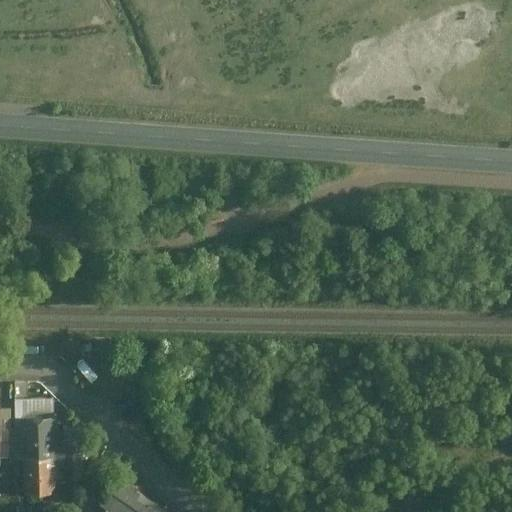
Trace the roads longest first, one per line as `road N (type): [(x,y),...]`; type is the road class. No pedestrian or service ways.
road 1 (tertiary): [(511,161),(0,127)]
road 2 (residential): [(0,366),(40,367),(189,511)]
